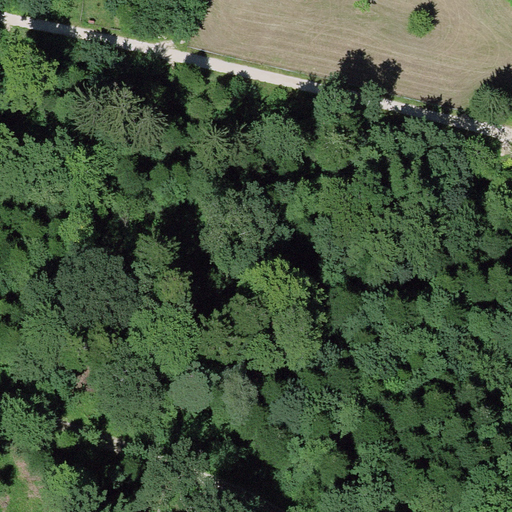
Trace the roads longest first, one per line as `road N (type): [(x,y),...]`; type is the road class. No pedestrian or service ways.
road 1 (track): [(0,12),(511,134)]
road 2 (track): [(0,404),(275,511)]
